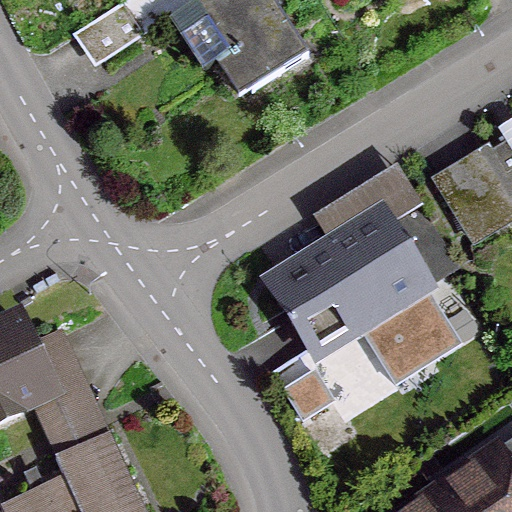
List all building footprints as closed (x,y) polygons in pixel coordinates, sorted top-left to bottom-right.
[(151,32),(129,0),(126,0),(78,32),(100,65),(151,32)] [(248,97),(304,60),(265,0),(201,0),(166,23),(201,77),(225,62),(248,97)] [(481,156),(433,185),(471,246),(511,220),(511,139),(485,157),(483,154),(481,156)] [(450,262),(418,211),(384,231),(377,219),(267,288),(314,363),(355,337),(348,325),(450,262)] [(14,413),(49,397),(15,324),(0,331),(0,424),(16,417),(14,413)] [(298,426),(330,406),(311,377),(280,397),(298,426)] [(139,511),(106,437),(52,462),(60,480),(0,508),(0,511),(139,511)] [(511,511),(511,441),(431,498),(441,511),(511,511)] [(441,511),(431,498),(410,511),(441,511)]
